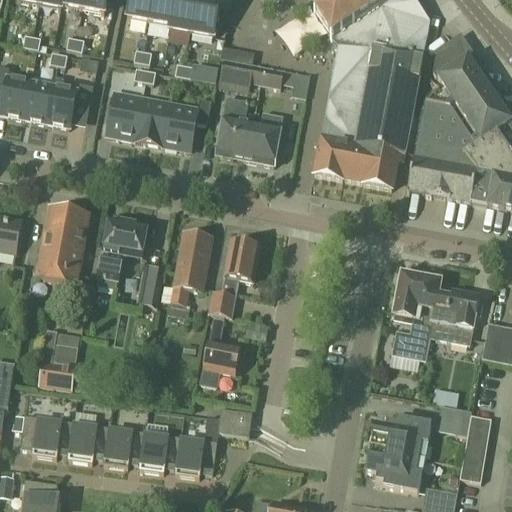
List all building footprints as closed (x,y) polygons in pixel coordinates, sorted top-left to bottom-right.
[(40,0),(18,0),(17,6),(39,10),(40,0)] [(62,0),(40,0),(39,10),(61,14),(62,11),(61,11),(62,0)] [(62,0),(61,11),(62,11),(82,15),(84,0),(62,0)] [(84,0),(82,15),(104,19),(107,0),(84,0)] [(131,0),(127,24),(149,28),(154,0),(131,0)] [(154,0),(149,28),(170,32),(171,32),(176,0),(154,0)] [(169,35),(191,39),(198,3),(181,0),(176,0),(171,32),(170,32),(169,35)] [(336,80),(325,145),(354,151),(372,56),(414,64),(421,26),(403,0),(306,0),(318,17),(312,20),(330,47),(333,45),(337,52),(332,79),(336,80)] [(220,7),(198,3),(191,39),(213,44),(220,7)] [(23,54),(31,55),(33,43),(25,42),(23,54)] [(41,45),(33,43),(31,55),(38,57),(41,45)] [(74,57),(76,45),(69,44),(66,56),(74,57)] [(76,45),(74,57),(82,59),(84,47),(76,45)] [(511,129),(511,126),(460,47),(434,64),(432,77),(440,89),(424,106),(407,197),(511,216),(511,153),(500,137),(511,129)] [(220,64),(252,70),(254,59),(223,52),(220,64)] [(320,145),(314,182),(391,196),(398,160),(404,161),(422,66),(414,64),(372,56),(354,151),(325,145),(320,145)] [(134,69),(141,70),(144,58),(136,57),(134,69)] [(152,60),(144,58),(141,70),(149,72),(152,60)] [(57,72),(60,61),(52,59),(49,71),(57,72)] [(60,61),(57,72),(65,74),(67,62),(60,61)] [(224,65),(219,93),(218,94),(248,100),(250,89),(281,96),(285,79),(285,77),(284,76),(224,65)] [(175,83),(183,84),(185,72),(177,71),(175,83)] [(0,72),(0,97),(5,98),(0,122),(24,126),(32,84),(9,79),(10,75),(0,72)] [(193,73),(185,72),(183,84),(191,86),(193,73)] [(146,89),(148,77),(136,75),(134,87),(146,89)] [(148,77),(146,89),(153,91),(156,79),(148,77)] [(32,84),(24,126),(46,130),(54,88),(53,88),(32,84)] [(54,88),(46,130),(69,134),(76,98),(60,95),(62,86),(54,85),(54,88)] [(134,147),(142,105),(114,100),(106,142),(134,147)] [(216,163),(242,167),(249,130),(245,129),(249,108),(227,104),(223,125),(216,163)] [(170,110),(142,105),(134,147),(162,153),(170,110)] [(198,115),(170,110),(162,153),(190,158),(198,115)] [(249,130),(242,167),(274,173),(281,136),(284,123),(262,119),(260,132),(249,130)] [(37,283),(57,287),(64,249),(68,249),(73,220),(48,216),(37,283)] [(76,291),(89,223),(73,220),(68,249),(64,249),(57,287),(76,291)] [(0,224),(0,257),(16,260),(22,229),(0,224)] [(142,263),(148,233),(109,225),(102,258),(104,259),(99,281),(97,293),(116,297),(118,285),(123,259),(142,263)] [(183,240),(168,320),(188,324),(190,312),(186,311),(189,298),(202,300),(213,245),(183,240)] [(208,322),(214,323),(226,325),(231,326),(238,288),(254,290),(260,254),(233,250),(223,300),(213,298),(208,322)] [(156,314),(163,276),(143,273),(136,311),(156,314)] [(429,346),(429,344),(438,302),(441,289),(403,282),(394,328),(411,332),(410,342),(429,346)] [(451,305),(438,302),(429,344),(436,346),(436,348),(470,355),(480,303),(453,298),(451,305)] [(116,347),(124,348),(130,318),(121,317),(116,347)] [(214,323),(209,348),(208,348),(208,350),(203,377),(201,391),(216,394),(218,380),(236,383),(236,381),(237,379),(239,372),(238,370),(241,355),(221,352),(226,325),(214,323)] [(268,332),(247,328),(245,343),(265,347),(268,332)] [(511,334),(489,330),(482,366),(511,371),(511,334)] [(38,393),(71,397),(77,354),(57,351),(58,339),(46,337),(38,393)] [(429,346),(410,342),(396,339),(392,363),(426,369),(430,346),(429,346)] [(0,366),(0,411),(10,412),(12,368),(0,366)] [(445,409),(447,397),(435,395),(433,407),(445,409)] [(213,483),(218,450),(220,441),(249,445),(250,441),(251,435),(251,429),(252,421),(221,417),(220,426),(28,399),(25,423),(20,456),(33,458),(33,462),(57,466),(58,461),(69,463),(68,467),(69,468),(93,471),(93,466),(105,468),(104,472),(105,472),(128,476),(129,471),(140,473),(140,477),(164,481),(165,476),(176,478),(175,482),(176,482),(200,486),(200,481),(213,483)] [(471,418),(455,415),(450,439),(467,442),(471,418)] [(467,455),(488,459),(493,425),(474,421),(467,455)] [(374,432),(370,456),(425,466),(432,431),(387,423),(385,434),(374,432)] [(483,488),(488,459),(467,455),(462,485),(483,488)] [(425,466),(370,456),(365,480),(376,482),(374,493),(418,501),(425,466)] [(0,502),(10,504),(15,484),(1,481),(0,485),(0,502)] [(59,511),(61,506),(56,505),(58,492),(25,488),(23,503),(26,503),(24,511),(59,511)] [(437,511),(454,511),(456,500),(440,497),(437,511)]
